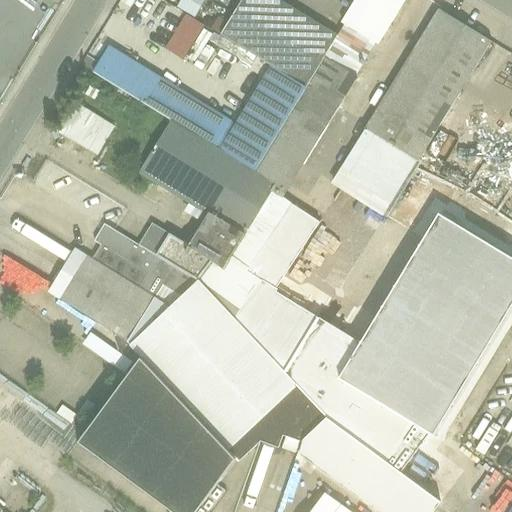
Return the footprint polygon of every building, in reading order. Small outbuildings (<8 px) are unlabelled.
[(404,474),(437,435),(511,310),(511,260),(441,218),(364,345),(276,293),(323,222),(284,198),(406,0),(355,0),(334,34),(279,0),(246,0),(224,36),(273,67),(307,87),(255,171),(172,120),(140,170),(210,213),(189,248),(150,224),(133,244),(196,290),(170,315),(136,295),(133,275),(96,250),(94,261),(74,258),(51,295),(128,338),(142,359),(237,460),(239,462),(259,442),(297,455),(298,451),(379,511),(435,511),(442,503),(404,474)] [(179,0),(176,7),(195,17),(204,0),(179,0)] [(492,46),(439,13),(332,186),(389,219),(492,46)] [(307,87),(273,67),(237,126),(110,49),(95,73),(172,120),(255,171),(307,87)] [(78,104),(60,132),(97,155),(115,127),(78,104)] [(121,219),(115,225),(130,241),(137,235),(121,219)] [(90,338),(84,348),(118,368),(124,358),(90,338)] [(142,359),(81,444),(172,511),(197,511),(237,460),(142,359)] [(349,511),(332,499),(322,511),(349,511)]
